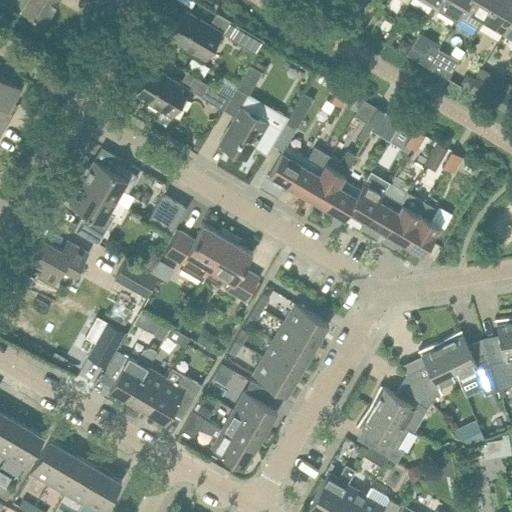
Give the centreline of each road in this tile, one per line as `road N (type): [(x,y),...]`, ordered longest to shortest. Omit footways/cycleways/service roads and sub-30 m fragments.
road 1 (residential): [(386,295),(74,108)]
road 2 (residential): [(253,506),(386,295)]
road 3 (residential): [(176,461),(0,358)]
road 4 (residential): [(0,235),(74,108)]
road 5 (residential): [(386,295),(511,268)]
